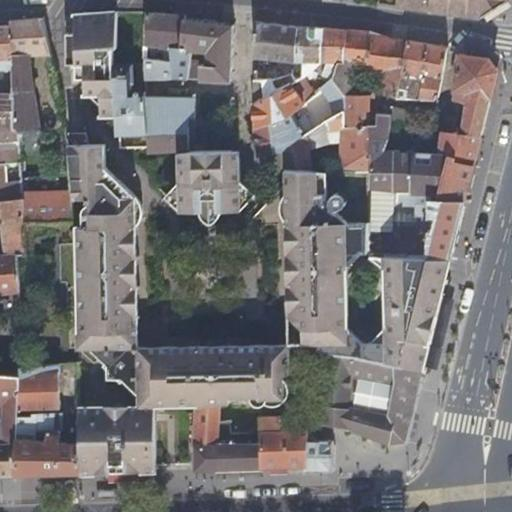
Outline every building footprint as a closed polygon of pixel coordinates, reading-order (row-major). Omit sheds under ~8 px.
[(396,0),(396,5),(415,8),(491,17),(497,14),(504,10),(507,0),(396,0)] [(103,114),(118,113),(116,66),(115,45),(118,45),(116,9),(74,12),(75,31),(66,31),(68,63),(77,62),(77,77),(86,77),(87,92),(89,92),(102,92),(102,104),(103,114)] [(145,44),(146,79),(157,79),(173,77),(185,77),(190,47),(180,46),(183,16),(183,13),(143,10),(143,44),(145,44)] [(48,52),(40,15),(8,20),(8,25),(10,25),(12,82),(12,94),(13,126),(20,134),(40,129),(28,54),(48,52)] [(233,23),(183,16),(180,46),(190,47),(207,49),(206,62),(200,61),(199,78),(230,78),(233,23)] [(252,19),(253,55),(293,60),(296,24),(252,19)] [(304,71),(310,67),(316,62),(319,60),(322,26),(296,24),(293,60),(288,74),(291,79),(299,74),(304,71)] [(10,25),(8,25),(0,25),(0,70),(3,70),(3,82),(12,82),(10,25)] [(320,73),(331,76),(337,61),(344,61),(346,28),(322,26),(319,60),(316,62),(321,66),(320,73)] [(369,93),(370,93),(373,93),(374,90),(397,95),(406,39),(392,36),(367,30),(346,28),(344,61),(337,61),(331,76),(337,90),(345,95),(359,94),(358,64),(380,68),(378,86),(370,85),(369,93)] [(406,39),(397,95),(405,95),(411,96),(435,98),(437,97),(442,71),(445,46),(406,39)] [(453,100),(453,116),(455,117),(453,129),(479,133),(491,88),(495,69),(490,62),(486,57),(458,54),(454,100),(453,100)] [(119,132),(121,132),(122,148),(149,148),(146,100),(146,94),(132,94),(132,81),(133,80),(133,65),(116,66),(118,113),(119,132)] [(310,84),(304,71),(299,74),(306,87),(310,84)] [(252,101),(287,81),(291,79),(288,74),(271,77),(252,78),(252,101)] [(370,124),(370,122),(370,93),(369,93),(359,94),(345,95),(337,90),(331,76),(327,79),(319,86),(328,99),(343,98),(344,109),(343,109),(344,125),(369,124),(370,124)] [(292,110),(300,103),(287,81),(252,101),(252,105),(255,127),(286,114),(292,110)] [(0,199),(20,197),(20,157),(20,134),(13,126),(12,94),(0,92),(0,199)] [(89,92),(102,104),(102,92),(89,92)] [(146,100),(149,148),(149,152),(179,152),(185,152),(187,152),(186,117),(193,117),(192,100),(146,100)] [(392,121),(395,104),(386,102),(384,111),(379,112),(379,122),(370,122),(370,124),(369,124),(369,148),(384,148),(389,134),(392,121)] [(299,138),(330,117),(322,104),(295,121),(299,138)] [(421,110),(395,104),(392,121),(416,126),(417,121),(419,122),(421,110)] [(369,148),(369,124),(344,125),(343,109),(330,117),(299,138),(284,147),(278,149),(279,150),(283,166),(309,167),(306,146),(330,140),(341,140),(337,168),(369,169),(369,148)] [(432,112),(421,110),(419,122),(429,123),(431,114),(432,112)] [(284,147),(299,138),(295,121),(288,125),(286,114),(255,127),(259,155),(279,150),(278,149),(284,147)] [(453,116),(444,115),(440,129),(437,152),(453,154),(452,159),(472,162),(475,148),(479,133),(453,129),(455,117),(453,116)] [(84,128),(64,124),(68,171),(71,194),(84,194),(84,199),(83,201),(83,202),(82,204),(82,206),(82,208),(83,210),(84,211),(85,213),(86,214),(88,215),(90,216),(90,223),(75,223),(76,345),(99,345),(109,354),(103,361),(120,378),(127,371),(137,381),(137,403),(77,405),(77,410),(78,439),(79,471),(133,469),(134,469),(154,468),(153,403),(197,402),(197,405),(217,401),(228,400),(228,397),(252,395),(252,396),(253,397),(254,398),(255,398),(256,398),(257,399),(258,399),(259,399),(260,398),(263,396),(265,397),(268,398),(271,398),(274,397),(277,396),(279,395),(281,393),(283,391),(284,388),(286,385),(286,382),(286,380),(285,377),(284,374),(284,373),(278,366),(287,366),(286,343),(135,344),(133,208),(141,208),(141,203),(141,201),(140,199),(139,197),(138,196),(106,167),(105,144),(86,144),(84,128)] [(391,147),(391,148),(389,208),(402,209),(402,213),(416,214),(416,212),(423,212),(428,213),(429,197),(462,199),(467,181),(472,162),(452,159),(453,154),(437,152),(391,147)] [(238,177),(238,159),(233,160),(229,160),(228,148),(193,152),(187,152),(185,152),(186,161),(179,160),(179,176),(164,193),(179,207),(200,207),(200,209),(201,211),(202,212),(202,213),(205,216),(208,219),(209,220),(213,217),(215,215),(218,210),(220,207),(239,207),(254,192),(238,177)] [(391,148),(384,148),(369,148),(369,169),(369,247),(368,251),(384,252),(388,252),(389,226),(389,208),(391,148)] [(388,252),(384,252),(384,325),(371,340),(346,340),(345,260),(364,247),(363,217),(349,217),(339,211),(338,205),(344,204),(348,199),(348,196),(347,192),(345,189),(342,188),(336,188),(334,189),(331,191),(330,197),(324,197),(324,167),(309,167),(283,166),(283,189),(280,191),(277,196),(276,205),(284,204),(286,309),(300,324),(300,340),(318,340),(319,348),(420,366),(435,309),(448,255),(388,252)] [(68,171),(20,175),(20,197),(20,220),(72,217),(71,194),(68,171)] [(20,220),(20,197),(0,199),(0,204),(5,252),(0,252),(0,291),(6,291),(13,290),(13,252),(21,252),(20,220)] [(423,227),(389,226),(388,252),(448,255),(455,227),(462,199),(429,197),(428,213),(423,212),(423,227)] [(411,404),(420,366),(319,348),(319,361),(321,419),(348,426),(388,440),(405,439),(412,405),(411,404)] [(57,362),(14,365),(14,372),(14,407),(58,405),(57,362)] [(0,473),(15,473),(14,415),(14,407),(14,372),(0,372),(0,473)] [(217,420),(217,401),(197,405),(195,405),(194,467),(261,465),(260,442),(217,438),(218,428),(222,427),(222,420),(217,420)] [(59,421),(59,410),(38,411),(32,415),(14,415),(15,473),(79,471),(78,439),(59,439),(59,427),(51,427),(48,432),(46,432),(46,439),(34,439),(33,422),(59,421)] [(260,429),(260,442),(261,465),(304,464),(305,464),(307,427),(306,425),(281,427),(280,413),(259,414),(260,429)] [(315,437),(307,427),(305,464),(304,464),(304,468),(332,468),(332,454),(332,440),(328,437),(315,437)]
